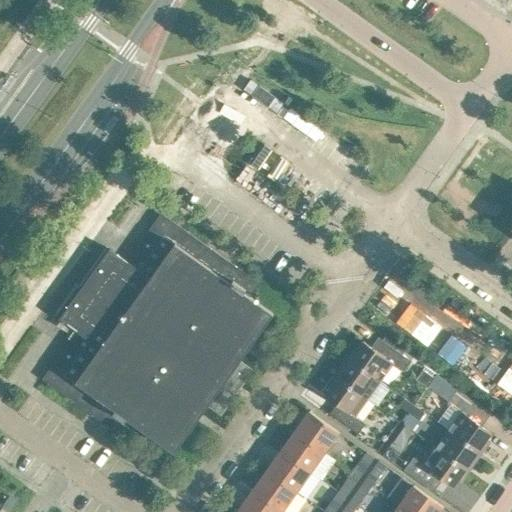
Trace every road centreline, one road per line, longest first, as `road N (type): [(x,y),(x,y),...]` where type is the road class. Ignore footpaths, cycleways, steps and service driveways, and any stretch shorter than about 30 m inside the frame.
road 1 (residential): [(0,349),(135,168),(152,158),(192,163),(349,272)]
road 2 (tertiary): [(0,249),(187,0)]
road 3 (residential): [(181,511),(285,362),(337,311),(349,272)]
road 4 (tertiary): [(148,0),(127,51),(0,220)]
road 5 (unclassified): [(469,107),(316,0)]
road 6 (residential): [(137,511),(0,413)]
road 7 (residential): [(511,306),(390,219)]
road 8 (residential): [(390,219),(469,107)]
